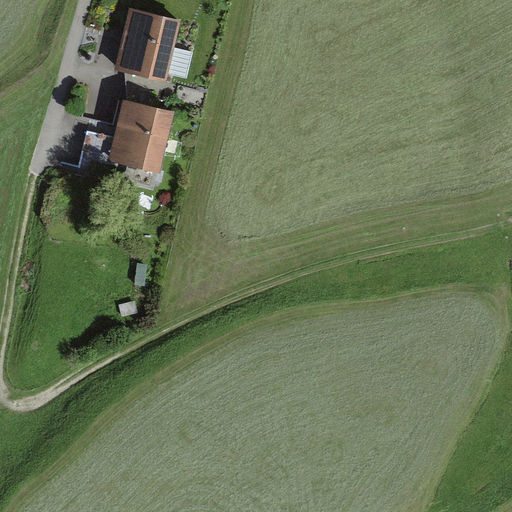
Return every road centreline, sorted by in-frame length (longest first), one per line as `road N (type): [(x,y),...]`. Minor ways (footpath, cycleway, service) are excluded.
road 1 (track): [(0,377),(14,401),(40,398),(158,331),(256,289),(351,258),(511,225)]
road 2 (track): [(41,161),(27,198),(0,359)]
road 3 (residential): [(87,0),(41,161)]
